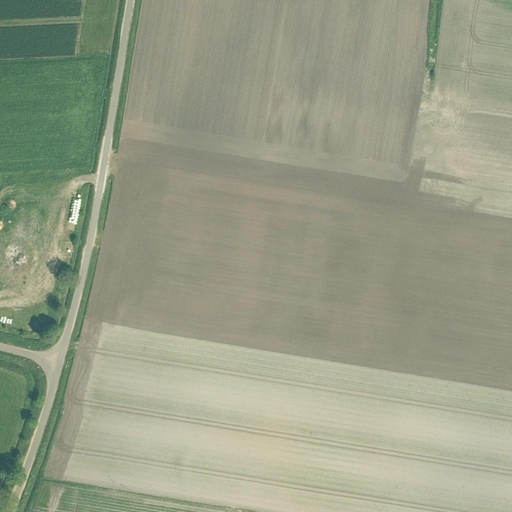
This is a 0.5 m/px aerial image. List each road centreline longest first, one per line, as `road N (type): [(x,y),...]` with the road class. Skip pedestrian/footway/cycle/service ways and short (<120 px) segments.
road 1 (unclassified): [(58,361),(92,228),(130,0)]
road 2 (unclassified): [(8,511),(58,361)]
